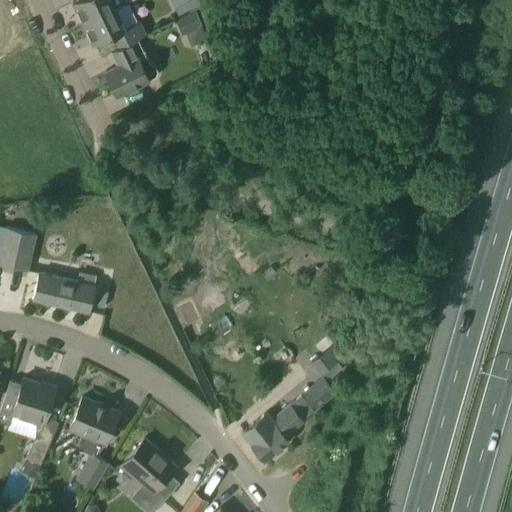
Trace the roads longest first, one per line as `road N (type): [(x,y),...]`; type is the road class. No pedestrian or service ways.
road 1 (residential): [(274,511),(161,386),(46,330),(0,322)]
road 2 (motorway): [(511,181),(419,511)]
road 3 (motorway): [(466,511),(511,346)]
